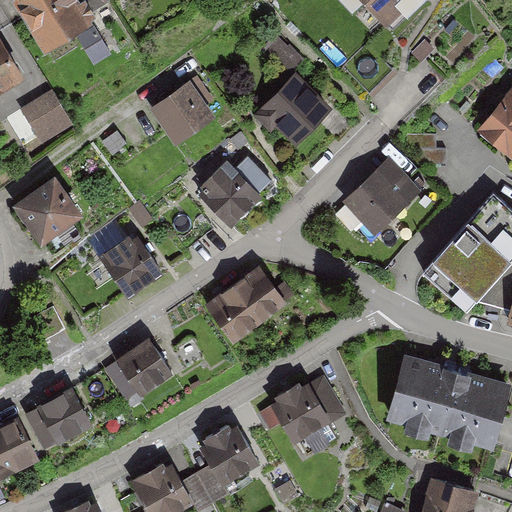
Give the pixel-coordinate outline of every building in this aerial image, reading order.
[(77,0),(11,0),(40,50),(90,22),(77,0)] [(367,0),(388,20),(404,5),(398,0),(367,0)] [(0,37),(0,89),(21,78),(0,37)] [(297,72),(254,114),(268,128),(274,123),(294,144),(331,108),(297,72)] [(151,103),(176,138),(215,110),(190,75),(151,103)] [(511,85),(476,128),(511,158),(511,85)] [(23,106),(43,138),(74,119),(53,87),(23,106)] [(10,117),(25,143),(38,135),(24,110),(10,117)] [(364,217),(375,229),(420,185),(388,153),(344,196),(348,201),(364,217)] [(232,221),(263,191),(227,155),(201,181),(205,185),(200,189),(232,221)] [(13,200),(42,239),(85,207),(56,168),(13,200)] [(511,224),(485,199),(423,272),(464,311),(473,300),(507,308),(505,323),(511,324),(511,224)] [(364,217),(348,201),(336,212),(353,229),(364,217)] [(104,248),(105,249),(100,252),(129,293),(139,286),(137,283),(152,272),(154,275),(165,267),(139,230),(133,234),(130,229),(104,248)] [(260,261),(206,300),(234,338),(288,298),(260,261)] [(150,338),(108,368),(128,396),(136,390),(139,394),(172,370),(150,338)] [(493,444),(511,379),(405,349),(387,413),(407,419),(405,425),(429,432),(431,426),(450,431),(448,437),(473,444),(474,438),(493,444)] [(311,382),(259,412),(269,428),(280,422),(292,443),(333,420),(311,382)] [(71,388),(25,413),(45,450),(92,424),(71,388)] [(238,419),(232,423),(230,418),(203,434),(205,439),(200,442),(212,461),(223,480),(261,457),(238,419)] [(14,421),(0,427),(0,476),(32,461),(14,421)] [(131,477),(151,511),(169,511),(192,498),(195,497),(183,478),(172,459),(167,462),(164,457),(131,477)] [(183,478),(195,497),(192,498),(199,509),(229,491),(223,480),(212,461),(183,478)] [(432,473),(420,511),(471,511),(479,487),(432,473)] [(104,511),(100,500),(67,511),(104,511)]
